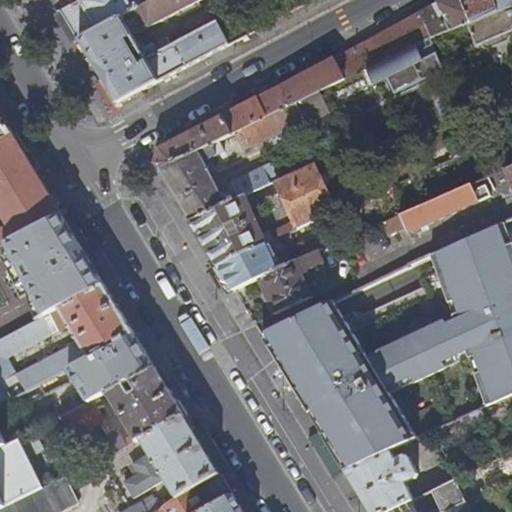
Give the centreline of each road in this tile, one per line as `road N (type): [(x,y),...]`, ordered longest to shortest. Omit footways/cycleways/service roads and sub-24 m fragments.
road 1 (secondary): [(293,511),(80,157)]
road 2 (secondary): [(80,157),(384,0)]
road 3 (secondary): [(80,157),(0,28)]
